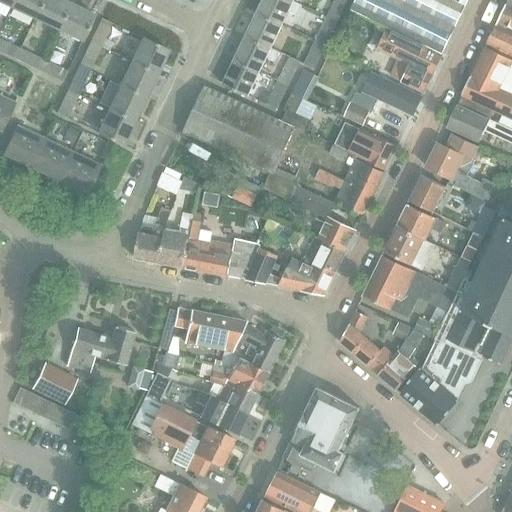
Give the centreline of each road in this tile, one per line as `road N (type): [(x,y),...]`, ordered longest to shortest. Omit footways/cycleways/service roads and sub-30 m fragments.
road 1 (residential): [(329,325),(486,0)]
road 2 (residential): [(104,264),(210,32)]
road 3 (residential): [(329,325),(269,298),(104,264)]
road 4 (residential): [(459,485),(378,398),(312,361)]
road 5 (residential): [(312,361),(239,511)]
